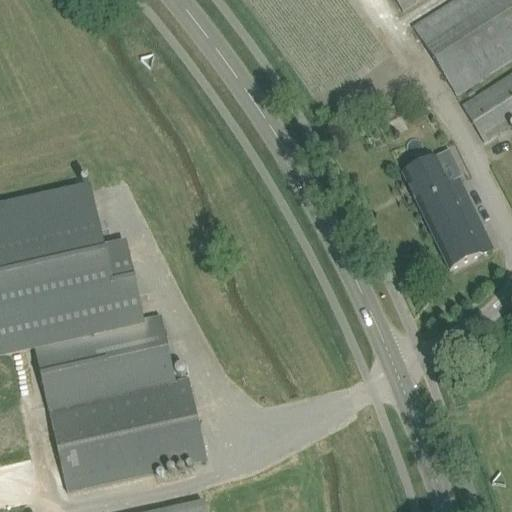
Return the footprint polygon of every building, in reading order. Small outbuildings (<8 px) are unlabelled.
[(394,0),(403,13),(422,0),(394,0)] [(511,0),(459,0),(413,30),(456,97),(511,60),(511,0)] [(511,76),(462,108),(483,143),(511,124),(511,76)] [(436,161),(421,168),(403,177),(450,272),(493,251),(458,181),(448,186),(436,161)] [(189,382),(176,384),(162,319),(144,323),(131,265),(109,270),(91,192),(0,212),(0,356),(34,348),(49,412),(63,494),(202,464),(203,465),(207,464),(189,382)] [(0,446),(28,441),(22,415),(0,419),(0,446)]
